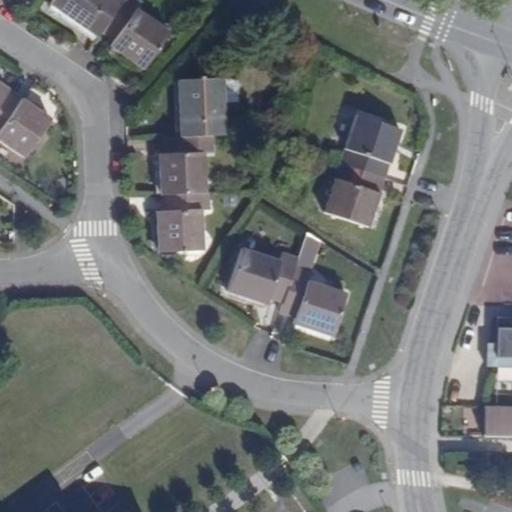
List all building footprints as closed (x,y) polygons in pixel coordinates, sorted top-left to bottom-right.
[(100,38),(122,6),(113,0),(58,0),(50,13),(96,43),(100,38)] [(128,0),(126,0),(122,6),(100,38),(113,47),(110,52),(142,74),(168,37),(134,15),(140,7),(128,0)] [(181,143),(211,142),(227,142),(225,110),(242,110),(240,85),(179,87),(181,143)] [(8,96),(0,106),(0,145),(25,162),(50,125),(8,96)] [(342,171),(385,185),(400,137),(356,123),(342,171)] [(211,142),(181,143),(163,145),(165,161),(159,162),(160,201),(164,201),(206,200),(204,159),(211,159),(211,142)] [(369,233),(385,185),(342,171),(325,220),(369,233)] [(206,200),(164,201),(164,218),(157,219),(159,258),(204,256),(202,216),(210,215),(209,200),(206,200)] [(300,259),(313,264),(320,244),(307,239),(300,259)] [(268,304),(284,309),(298,266),(282,261),(279,269),(240,257),(227,297),(267,309),(268,304)] [(298,266),(284,309),(281,318),(296,323),(294,330),(332,342),(346,300),(308,288),(311,280),(308,279),(313,264),(300,259),(298,266)] [(511,321),(503,322),(502,366),(511,366),(511,321)] [(511,408),(489,408),(489,422),(489,436),(511,436),(511,408)]
